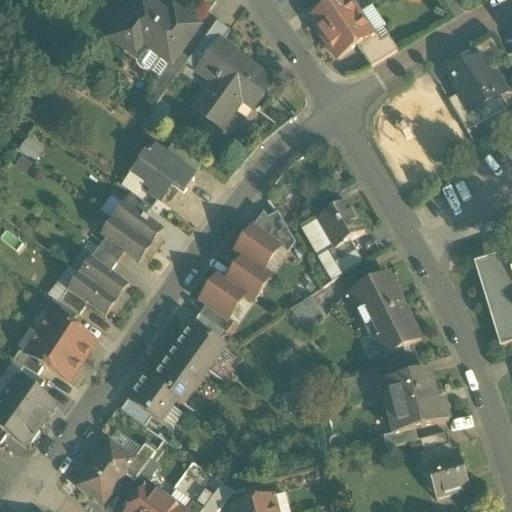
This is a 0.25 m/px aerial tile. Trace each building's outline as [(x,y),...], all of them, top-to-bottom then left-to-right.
[(139,0),(111,40),(128,52),(128,53),(136,42),(169,66),(171,67),(178,57),(199,28),(173,10),(169,17),(164,14),(162,17),(153,10),(155,7),(144,0),(139,0)] [(310,21),(324,41),(359,17),(346,0),(340,0),(329,8),(310,21)] [(323,0),(329,8),(340,0),(323,0)] [(164,14),(155,7),(153,10),(162,17),(164,14)] [(371,8),(359,17),(371,36),(375,33),(384,27),(371,8)] [(371,36),(359,17),(324,41),(337,61),(356,48),(372,37),(371,36)] [(217,23),(187,64),(186,66),(199,76),(223,43),(230,33),(217,23)] [(356,48),(363,58),(383,44),(382,43),(375,33),(371,36),(372,37),(356,48)] [(389,39),(382,43),(383,44),(363,58),(371,69),(398,52),(389,39)] [(159,79),(169,66),(136,42),(128,53),(128,52),(125,56),(137,64),(138,68),(141,71),(145,73),(149,72),(159,79)] [(199,76),(212,86),(214,83),(212,82),(232,54),(234,56),(237,52),(223,43),(199,76)] [(273,84),(234,56),(232,54),(212,82),(214,83),(212,86),(193,112),(221,132),(235,114),(223,105),(230,95),(242,103),(253,111),(273,84)] [(160,101),(186,66),(187,64),(178,57),(171,67),(169,66),(159,79),(149,93),(160,101)] [(460,95),(471,114),(474,112),(499,97),(508,92),(498,75),(490,80),(478,60),(449,77),(460,95)] [(223,105),(235,114),(242,103),(230,95),(223,105)] [(466,134),(481,124),(474,112),(471,114),(460,95),(448,102),(466,134)] [(474,112),(481,124),(506,110),(499,97),(474,112)] [(147,194),(162,204),(173,189),(183,196),(194,181),(191,179),(170,164),(172,162),(155,150),(149,159),(144,156),(132,174),(148,186),(151,188),(147,194)] [(170,164),(191,179),(200,167),(179,152),(172,162),(170,164)] [(148,186),(132,174),(121,189),(132,197),(137,200),(148,186)] [(125,206),(144,220),(151,211),(137,200),(132,197),(125,206)] [(364,236),(346,205),(303,230),(321,259),(328,255),(335,250),(336,252),(350,244),(364,236)] [(125,206),(113,223),(157,254),(163,245),(158,241),(153,238),(158,231),(144,220),(125,206)] [(264,215),(253,231),(267,241),(273,231),(268,222),(264,215)] [(279,216),(268,222),(273,231),(281,220),(279,216)] [(280,250),(288,256),(296,245),(281,220),(273,231),(267,241),(280,250)] [(150,263),(157,254),(113,223),(101,239),(105,242),(124,256),(135,263),(140,256),(145,259),(150,263)] [(153,238),(158,241),(163,234),(158,231),(153,238)] [(235,255),(243,261),(262,275),(280,250),(267,241),(253,231),(235,255)] [(105,242),(98,251),(117,265),(124,256),(105,242)] [(335,267),(336,267),(356,254),(350,244),(336,252),(335,250),(328,255),(335,267)] [(270,280),(288,256),(280,250),(262,275),(270,280)] [(110,275),(117,265),(98,251),(91,261),(110,275)] [(356,254),(336,267),(342,277),(362,264),(356,254)] [(321,259),(317,261),(330,283),(342,277),(336,267),(335,267),(328,255),(321,259)] [(140,256),(135,263),(139,266),(145,259),(140,256)] [(511,346),(511,277),(509,267),(505,257),(474,266),(499,350),(511,346)] [(91,261),(79,278),(123,309),(129,300),(124,296),(119,293),(125,286),(110,275),(91,261)] [(243,261),(226,285),(245,298),(254,304),(270,280),(262,275),(243,261)] [(116,318),(123,309),(79,278),(67,294),(87,308),(101,318),(106,311),(111,314),(116,318)] [(351,297),(383,360),(420,342),(388,278),(351,297)] [(229,322),(245,298),(226,285),(218,279),(201,303),(207,308),(228,323),(229,322)] [(119,293),(124,296),(129,289),(125,286),(119,293)] [(58,307),(77,318),(79,319),(87,308),(67,294),(58,307)] [(289,314),(304,335),(324,322),(310,300),(289,314)] [(70,329),(77,318),(58,307),(52,303),(45,314),(52,318),(53,317),(70,329)] [(200,318),(202,319),(227,337),(234,326),(229,322),(228,323),(207,308),(200,318)] [(106,311),(101,318),(106,321),(111,314),(106,311)] [(52,318),(40,337),(82,365),(95,345),(70,329),(53,317),(52,318)] [(200,318),(193,327),(195,329),(202,319),(200,318)] [(220,346),(227,337),(202,319),(195,329),(220,346)] [(176,351),(195,365),(208,374),(225,350),(220,346),(195,329),(193,327),(176,351)] [(27,357),(40,337),(30,331),(17,350),(21,353),(27,357)] [(69,385),(82,365),(40,337),(27,357),(44,369),(69,385)] [(169,361),(189,375),(195,365),(176,351),(169,361)] [(13,364),(24,371),(37,379),(44,369),(27,357),(21,353),(13,364)] [(169,361),(152,385),(178,404),(180,405),(189,393),(193,396),(208,374),(195,365),(189,375),(169,361)] [(45,384),(37,379),(24,371),(17,380),(38,395),(45,384)] [(393,436),(393,438),(415,432),(448,424),(444,406),(437,408),(430,377),(387,387),(395,418),(389,420),(393,436)] [(17,380),(2,402),(41,430),(56,408),(38,395),(17,380)] [(161,427),(178,404),(152,385),(145,380),(128,403),(130,405),(151,420),(161,427)] [(332,387),(338,411),(360,405),(354,382),(332,387)] [(395,418),(387,387),(382,389),(389,420),(395,418)] [(189,393),(180,405),(184,408),(193,396),(189,393)] [(283,400),(287,413),(309,406),(306,393),(283,400)] [(25,451),(41,430),(2,402),(0,404),(0,432),(7,438),(25,451)] [(120,413),(123,415),(130,405),(128,403),(120,413)] [(123,415),(144,430),(151,420),(130,405),(123,415)] [(383,439),(386,452),(418,444),(415,432),(393,438),(393,436),(383,439)] [(135,462),(142,452),(117,434),(109,444),(135,462)] [(419,442),(423,456),(450,448),(447,436),(419,442)] [(77,490),(103,508),(125,478),(136,463),(135,462),(109,444),(98,460),(94,460),(92,464),(93,467),(77,490)] [(125,478),(135,485),(142,474),(156,456),(145,448),(142,452),(135,462),(136,463),(125,478)] [(423,456),(427,467),(454,459),(450,448),(423,456)] [(459,458),(454,459),(427,467),(425,468),(433,494),(448,489),(450,497),(469,491),(459,458)] [(153,482),(142,474),(135,485),(128,494),(138,500),(148,487),(149,488),(153,482)] [(129,511),(159,511),(167,501),(149,488),(148,487),(138,500),(129,511)] [(204,511),(220,511),(233,495),(222,487),(204,511)] [(448,489),(433,494),(436,501),(450,497),(448,489)] [(230,511),(275,511),(273,500),(230,511)] [(181,511),(167,501),(159,511),(181,511)]
